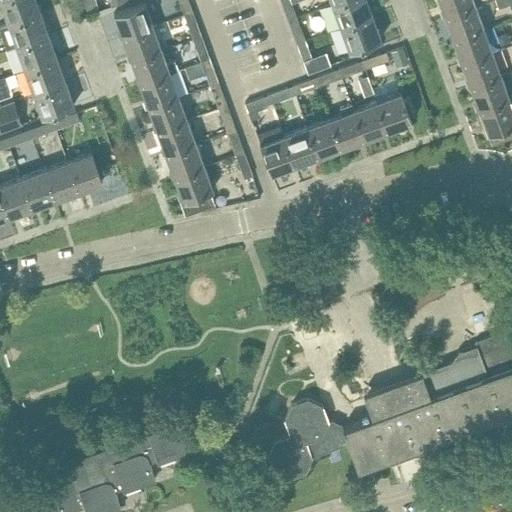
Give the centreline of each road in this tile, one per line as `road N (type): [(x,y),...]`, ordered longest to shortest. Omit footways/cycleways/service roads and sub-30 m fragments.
road 1 (residential): [(511,181),(479,171),(0,274)]
road 2 (residential): [(355,511),(511,474)]
